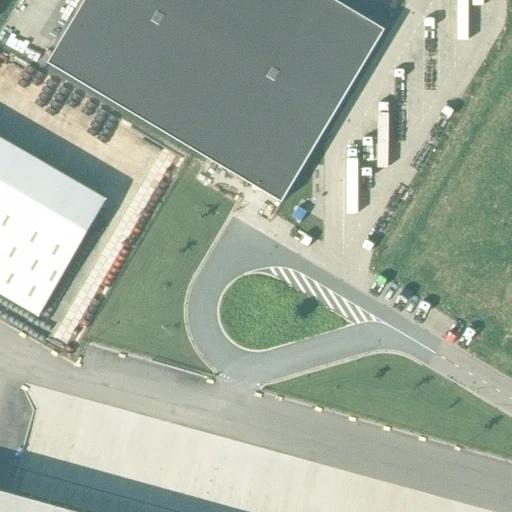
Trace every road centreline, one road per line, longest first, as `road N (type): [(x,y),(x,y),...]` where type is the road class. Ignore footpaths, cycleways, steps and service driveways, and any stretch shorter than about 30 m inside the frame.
road 1 (unclassified): [(401,330),(265,367),(232,360),(213,346),(205,322),(216,273),(233,255),(284,253),(342,290)]
road 2 (unclassified): [(401,330),(511,396)]
